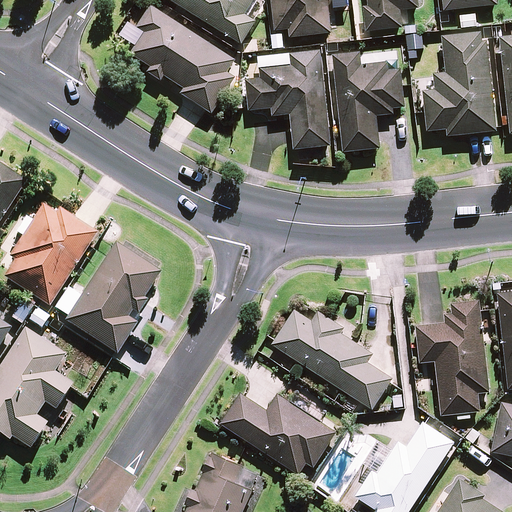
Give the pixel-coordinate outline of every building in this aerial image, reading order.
[(171,0),(243,44),(258,21),(247,14),(255,0),(171,0)] [(272,0),(276,31),(290,29),(291,38),(334,33),(329,0),(272,0)] [(369,0),(370,6),(365,6),(368,32),(404,28),(402,10),(421,9),(419,0),(369,0)] [(444,0),(446,11),(500,5),(498,0),(444,0)] [(132,53),(152,66),(148,71),(162,81),(166,75),(186,88),(182,93),(213,113),(237,78),(229,72),(237,60),(153,5),(139,27),(146,32),(137,45),(132,53)] [(137,45),(146,32),(139,27),(130,21),(121,35),(137,45)] [(484,41),(483,32),(443,36),(447,72),(435,73),(437,89),(425,91),(429,132),(448,129),(449,137),(498,131),(489,41),(484,41)] [(511,35),(501,37),(511,131),(511,35)] [(333,146),(322,50),(291,54),(292,64),(261,67),(262,78),(247,80),(250,111),(274,108),(275,117),(292,115),(295,150),(333,146)] [(363,65),(362,52),(334,55),(345,152),(382,148),(379,116),(396,115),(395,108),(407,107),(403,68),(391,70),(390,62),(363,65)] [(0,225),(28,182),(0,164),(0,225)] [(57,215),(43,206),(10,258),(15,262),(4,279),(51,308),(98,234),(61,210),(57,215)] [(162,274),(117,245),(115,247),(66,322),(118,356),(138,325),(129,319),(133,313),(138,317),(148,301),(145,299),(162,274)] [(511,289),(498,291),(509,388),(511,387),(511,289)] [(72,312),(81,298),(68,290),(59,304),(72,312)] [(435,360),(441,414),(481,410),(478,391),(490,390),(480,298),(451,302),(452,312),(444,312),(445,321),(416,324),(420,362),(435,360)] [(12,319),(22,325),(34,308),(24,301),(12,319)] [(312,319),(295,308),(272,343),(343,389),(372,408),(393,376),(368,360),(373,352),(341,331),(344,326),(328,316),(318,309),(316,312),(312,319)] [(30,321),(42,329),(50,318),(37,309),(30,321)] [(0,346),(12,328),(0,320),(0,346)] [(0,438),(1,437),(10,443),(12,439),(31,451),(47,425),(36,418),(45,405),(56,412),(71,389),(74,385),(56,373),(67,357),(26,330),(0,369),(0,438)] [(267,409),(241,392),(222,422),(299,473),(307,461),(314,465),(336,431),(292,401),(278,392),(267,409)] [(511,401),(502,400),(491,450),(511,454),(511,401)] [(407,511),(455,441),(423,420),(407,445),(399,440),(378,471),(373,468),(355,494),(376,508),(373,511),(407,511)] [(242,511),(254,487),(252,486),(236,479),(242,466),(243,464),(213,451),(212,454),(210,454),(203,470),(204,471),(197,487),(193,485),(185,502),(189,504),(185,511),(242,511)] [(242,466),(236,479),(252,486),(258,473),(242,466)] [(485,492),(460,476),(436,511),(506,511),(482,497),(485,492)]
